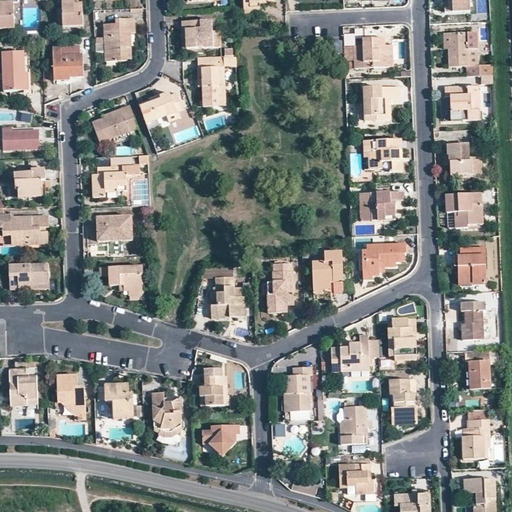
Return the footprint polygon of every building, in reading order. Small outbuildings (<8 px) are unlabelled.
[(1,1),(0,0),(0,29),(14,29),(14,28),(13,7),(1,7),(1,1)] [(62,7),(74,6),(73,0),(66,0),(56,0),(57,27),(62,27),(62,7)] [(241,0),(243,14),(260,13),(259,5),(258,0),(241,0)] [(452,0),(452,1),(447,1),(447,12),(472,11),(471,0),(452,0)] [(1,1),(1,7),(13,7),(14,28),(19,28),(18,8),(18,2),(1,1)] [(82,26),(82,6),(74,6),(62,7),(62,27),(82,26)] [(131,48),(130,33),(135,34),(134,20),(114,20),(115,25),(104,25),(105,62),(127,61),(127,60),(126,48),(131,48)] [(181,22),(181,31),(186,31),(187,39),(186,39),(186,49),(213,48),(211,21),(181,22)] [(468,49),(467,33),(447,34),(447,49),(448,67),(472,67),(478,66),(477,49),(472,49),(468,49)] [(95,38),(96,51),(103,50),(103,37),(95,38)] [(362,46),(353,47),(353,62),(354,69),(388,67),(387,50),(384,50),(384,46),(384,38),(362,39),(362,46)] [(341,41),(331,42),(331,55),(342,54),(341,41)] [(79,46),(61,47),(61,55),(79,55),(79,46)] [(392,46),(384,46),(384,50),(387,50),(388,67),(393,67),(392,46)] [(61,55),(61,47),(52,47),(53,81),(70,81),(69,78),(83,77),(82,54),(79,55),(61,55)] [(353,47),(344,47),(344,54),(345,62),(353,62),(353,47)] [(24,52),(7,53),(2,53),(3,92),(25,91),(25,73),(24,52)] [(213,59),(197,59),(197,69),(213,68),(213,58),(213,59)] [(235,58),(223,58),(224,68),(235,67),(235,58)] [(478,66),(472,67),(473,76),(484,76),(483,66),(478,66)] [(224,68),(213,68),(197,69),(198,79),(201,79),(202,87),(202,107),(218,106),(218,86),(224,86),(224,68)] [(467,96),(467,89),(466,86),(444,87),(445,96),(449,96),(455,96),(467,96)] [(386,100),(390,100),(399,99),(399,87),(363,89),(365,122),(387,121),(386,100)] [(478,89),(467,89),(467,96),(455,96),(455,100),(449,101),(450,121),(468,121),(468,112),(479,112),(478,89)] [(160,100),(149,103),(156,120),(176,113),(169,96),(168,93),(159,97),(160,100)] [(175,94),(169,96),(176,113),(181,111),(175,94)] [(120,109),(110,113),(111,116),(102,120),(92,123),(99,144),(128,132),(120,109)] [(479,120),(479,112),(468,112),(468,121),(479,120)] [(178,119),(176,113),(156,120),(158,126),(178,119)] [(38,131),(17,132),(2,133),(3,141),(3,152),(39,150),(38,131)] [(363,142),(363,152),(370,152),(371,170),(383,169),(383,163),(391,162),(392,173),(402,173),(402,162),(398,162),(398,151),(401,151),(401,140),(363,142)] [(448,144),(448,156),(451,175),(473,174),(472,160),(470,160),(470,143),(448,144)] [(148,155),(138,156),(139,164),(148,164),(148,155)] [(97,168),(97,175),(121,174),(121,167),(97,168)] [(30,169),(31,173),(31,181),(40,180),(44,180),(44,169),(30,169)] [(41,190),(40,180),(31,181),(31,173),(14,174),(15,190),(17,190),(18,198),(35,197),(35,190),(41,190)] [(121,174),(97,175),(92,176),(93,198),(105,198),(105,191),(117,190),(117,192),(126,191),(125,174),(121,174)] [(45,197),(44,180),(40,180),(41,190),(35,190),(35,197),(45,197)] [(359,195),(359,204),(364,204),(364,209),(371,209),(371,222),(386,221),(386,216),(396,216),(396,205),(391,205),(391,202),(395,202),(404,201),(404,193),(359,195)] [(481,195),(450,196),(451,206),(447,206),(447,214),(454,213),(455,229),(467,228),(467,225),(482,225),(481,195)] [(364,204),(359,204),(360,222),(371,222),(371,209),(364,209),(364,204)] [(47,216),(31,217),(31,228),(39,228),(45,227),(48,227),(47,216)] [(39,233),(39,228),(31,228),(31,217),(10,218),(10,224),(2,225),(3,237),(11,237),(11,240),(25,239),(25,245),(47,244),(47,232),(45,233),(39,233)] [(97,242),(109,242),(109,238),(120,237),(121,241),(132,241),(131,217),(101,218),(101,225),(96,225),(97,242)] [(361,251),(362,261),(365,261),(365,269),(362,270),(363,280),(372,280),(372,276),(379,276),(379,273),(379,268),(384,268),(395,267),(395,263),(405,263),(404,255),(405,254),(405,245),(366,246),(366,250),(361,251)] [(460,249),(460,256),(484,256),(484,248),(460,249)] [(312,263),(313,283),(322,282),(322,289),(330,289),(330,282),(342,281),(342,252),(324,253),(324,262),(312,263)] [(484,256),(460,256),(457,256),(458,285),(486,283),(484,256)] [(47,264),(17,266),(18,288),(30,287),(48,286),(47,264)] [(268,314),(282,313),(282,306),(287,305),(293,305),(292,264),(272,265),(273,282),(267,283),(268,314)] [(17,266),(16,266),(8,266),(9,290),(18,290),(18,288),(17,266)] [(141,267),(118,268),(119,276),(108,276),(109,277),(109,286),(118,286),(123,286),(123,292),(128,292),(142,291),(141,267)] [(119,276),(118,268),(99,269),(99,277),(108,276),(119,276)] [(216,279),(216,288),(233,287),(233,278),(216,279)] [(322,282),(313,283),(314,295),(322,295),(322,290),(322,289),(322,282)] [(233,287),(216,288),(214,288),(214,294),(216,294),(216,306),(210,306),(211,318),(244,317),(243,297),(234,298),(233,287)] [(484,311),(484,303),(467,304),(460,304),(461,312),(464,312),(467,312),(469,312),(469,325),(464,325),(461,326),(462,341),(483,340),(482,312),(484,311)] [(412,329),(415,329),(414,320),(392,320),(392,330),(388,330),(389,340),(394,340),(394,357),(394,361),(416,360),(415,339),(412,339),(412,329)] [(360,345),(349,345),(349,349),(340,349),(331,349),(332,373),(343,373),(343,369),(350,369),(350,367),(369,367),(368,345),(368,337),(360,337),(360,345)] [(379,366),(378,344),(368,345),(369,367),(379,366)] [(483,352),(464,352),(465,363),(469,363),(484,363),(484,362),(483,352)] [(390,369),(390,360),(381,360),(381,369),(390,369)] [(484,363),(469,363),(470,391),(490,390),(489,362),(484,363)] [(282,376),(283,393),(287,393),(287,411),(288,411),(309,411),(308,375),(311,375),(311,366),(291,367),(292,375),(282,376)] [(25,370),(17,371),(17,379),(25,379),(25,370)] [(17,371),(9,371),(10,383),(15,387),(19,387),(19,391),(10,392),(11,408),(28,407),(28,405),(28,401),(37,401),(36,378),(25,379),(17,379),(17,371)] [(73,388),(73,376),(56,377),(57,405),(68,404),(74,410),(75,417),(75,421),(86,421),(85,393),(84,391),(84,389),(82,388),(80,387),(77,388),(73,388)] [(222,377),(205,378),(205,388),(199,388),(200,397),(205,397),(205,407),(223,406),(222,377)] [(416,420),(416,408),(414,408),(414,403),(416,403),(415,394),(410,394),(409,380),(390,381),(390,396),(393,396),(394,409),(390,409),(391,421),(416,420)] [(15,387),(10,383),(10,392),(19,391),(19,387),(15,387)] [(132,394),(129,394),(118,394),(117,385),(104,386),(105,403),(112,402),(113,414),(121,414),(122,416),(133,416),(132,394)] [(128,385),(117,385),(118,394),(129,394),(128,385)] [(153,393),(154,427),(161,429),(159,434),(165,436),(173,435),(178,432),(176,427),(181,424),(180,397),(171,402),(165,403),(164,393),(153,393)] [(68,404),(57,405),(75,417),(74,410),(68,404)] [(344,409),(345,427),(345,437),(362,436),(367,436),(366,422),(365,407),(344,409)] [(488,421),(488,410),(467,411),(467,422),(488,421)] [(467,422),(467,430),(489,429),(488,421),(467,422)] [(240,425),(211,427),(212,431),(202,432),(203,445),(210,445),(217,451),(223,445),(229,451),(236,443),(230,438),(230,437),(230,435),(235,435),(240,434),(240,425)] [(489,429),(467,430),(467,438),(463,438),(462,438),(462,460),(485,460),(484,441),(489,441),(489,429)] [(362,443),(362,436),(345,437),(340,437),(340,445),(362,443)] [(229,451),(223,445),(217,451),(223,457),(229,451)] [(373,483),(371,483),(368,483),(367,473),(371,473),(371,464),(339,465),(340,489),(347,489),(347,487),(355,487),(355,496),(364,495),(364,493),(374,492),(373,483)] [(463,481),(464,495),(475,494),(476,509),(473,509),(473,511),(495,511),(494,481),(484,481),(484,480),(463,481)] [(355,496),(355,487),(347,487),(347,489),(348,496),(355,496)] [(428,511),(428,492),(417,492),(418,496),(411,496),(394,496),(394,507),(400,507),(400,511),(428,511)]
